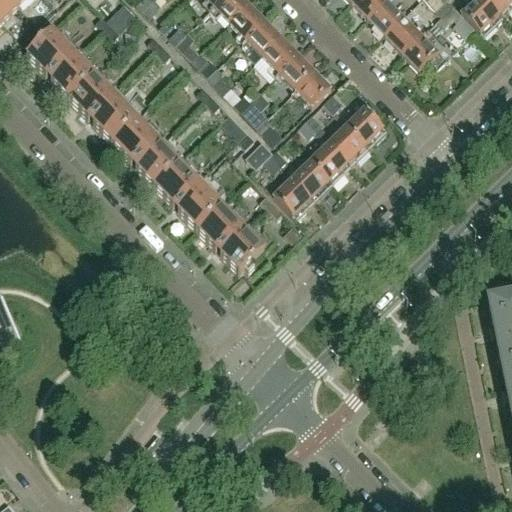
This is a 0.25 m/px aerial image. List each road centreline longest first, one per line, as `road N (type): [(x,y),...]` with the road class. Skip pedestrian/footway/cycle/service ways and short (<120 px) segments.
road 1 (residential): [(231,341),(0,106)]
road 2 (secondary): [(449,163),(259,370)]
road 3 (residential): [(456,276),(501,511)]
road 4 (secondary): [(284,397),(439,249)]
road 5 (residential): [(432,144),(290,0)]
road 6 (secondary): [(259,370),(138,511)]
road 7 (secondary): [(178,511),(284,397)]
